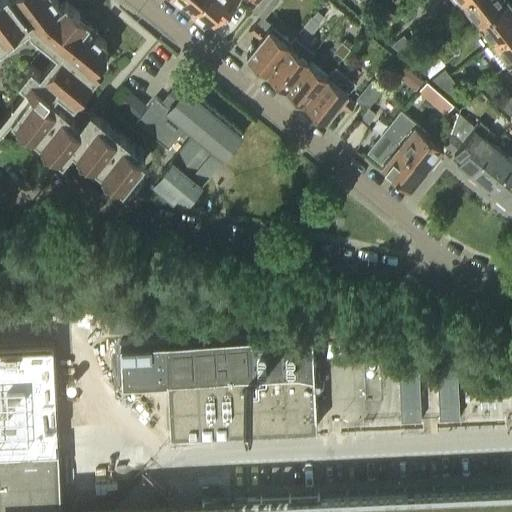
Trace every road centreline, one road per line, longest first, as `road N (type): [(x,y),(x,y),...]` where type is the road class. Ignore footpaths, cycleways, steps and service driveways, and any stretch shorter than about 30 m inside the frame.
road 1 (residential): [(469,272),(397,267),(77,200),(0,193)]
road 2 (residential): [(469,272),(138,0)]
